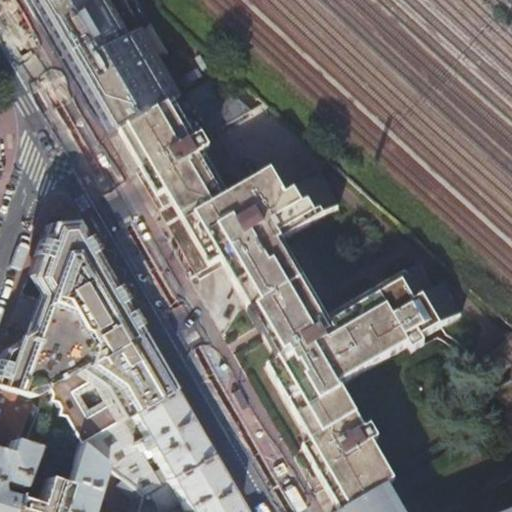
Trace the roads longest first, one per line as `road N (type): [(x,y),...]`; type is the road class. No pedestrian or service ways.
road 1 (secondary): [(271,511),(45,126)]
road 2 (residential): [(0,250),(45,126)]
